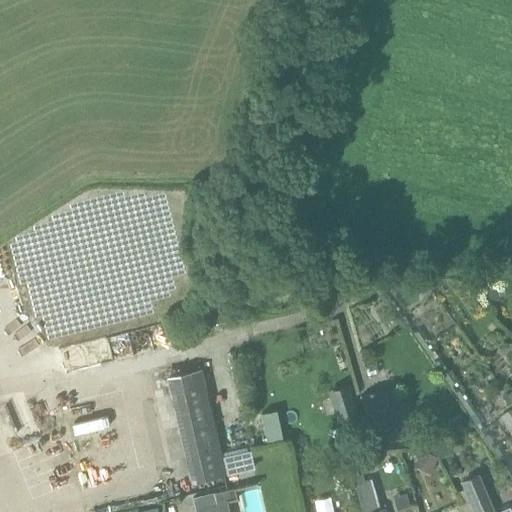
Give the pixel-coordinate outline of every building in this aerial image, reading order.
[(6,319),(27,322),(28,309),(7,306),(6,319)] [(10,332),(4,356),(26,362),(32,338),(10,332)] [(172,376),(195,478),(224,472),(201,369),(172,376)] [(359,413),(350,383),(329,390),(339,420),(359,413)] [(371,432),(395,425),(384,389),(360,396),(371,432)] [(9,432),(28,429),(21,391),(2,395),(9,432)] [(495,412),(505,427),(511,422),(511,405),(510,403),(495,412)] [(268,440),(283,438),(278,409),(263,411),(268,440)] [(360,419),(349,422),(353,435),(364,432),(360,419)] [(373,451),(349,452),(349,466),(359,466),(373,466),(373,451)] [(494,511),(493,511),(493,509),(493,508),(479,474),(462,481),(474,511),(511,511),(511,509),(510,505),(494,511)] [(362,511),(384,511),(383,509),(381,509),(371,478),(354,484),(362,511)] [(229,511),(226,500),(236,498),(234,490),(215,494),(218,504),(196,509),(197,511),(229,511)] [(215,494),(194,499),(196,509),(218,504),(215,494)]
